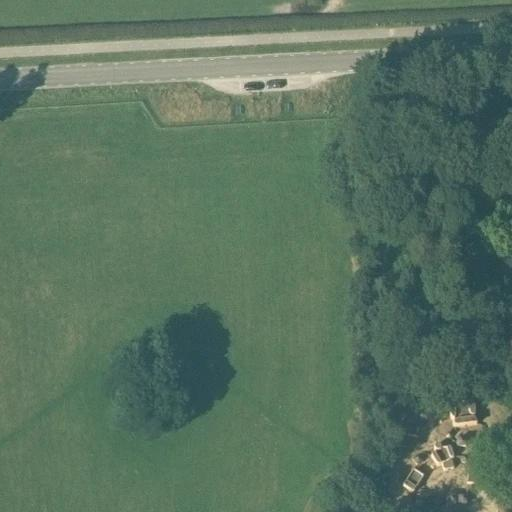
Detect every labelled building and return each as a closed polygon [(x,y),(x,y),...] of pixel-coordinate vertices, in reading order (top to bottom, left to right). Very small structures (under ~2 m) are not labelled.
[(504,276),(511,269),(511,257),(510,254),(496,264),(504,276)] [(453,429),(476,426),(474,405),(472,404),(469,403),(469,402),(469,401),(469,399),(468,398),(455,400),(454,401),(454,405),(450,407),(447,409),(450,429),(453,429)] [(498,454),(511,455),(511,435),(500,436),(498,454)] [(449,449),(442,449),(438,445),(436,446),(436,447),(435,448),(435,449),(436,451),(436,452),(435,454),(433,455),(432,457),(439,465),(442,464),(443,468),(444,471),(454,469),(452,462),(453,460),(454,459),(450,450),(449,449)] [(469,470),(467,483),(477,485),(479,479),(478,477),(476,470),(469,470)] [(414,493),(423,477),(414,471),(404,487),(414,493)] [(455,497),(447,497),(447,507),(455,507),(455,497)] [(511,511),(511,499),(507,497),(500,511),(511,511)]
